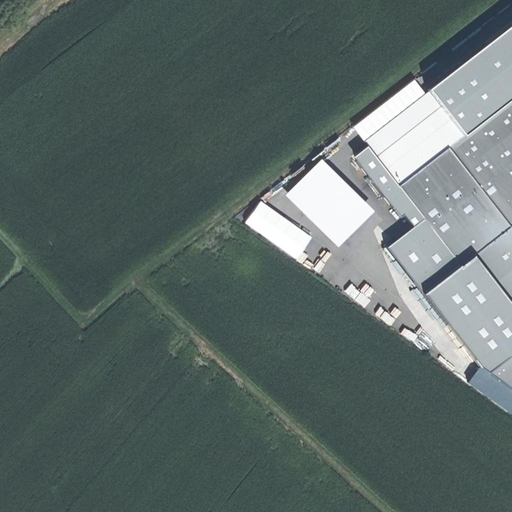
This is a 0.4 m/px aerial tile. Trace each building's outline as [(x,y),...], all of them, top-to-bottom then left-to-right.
[(511,23),(432,86),(447,107),(466,132),(511,95),(511,23)] [(397,185),(460,266),(511,224),(511,95),(466,132),(397,185)] [(378,160),(397,185),(466,132),(447,107),(378,160)] [(511,351),(511,224),(460,266),(448,275),(490,330),(476,342),(484,351),(499,339),(510,353),(511,351)] [(486,372),(511,390),(511,351),(510,353),(486,372)]
